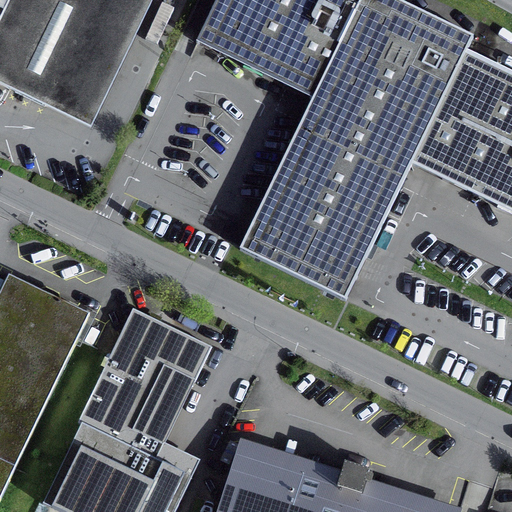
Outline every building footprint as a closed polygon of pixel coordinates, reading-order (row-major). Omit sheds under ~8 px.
[(0,0),(0,10),(3,12),(8,0),(0,0)] [(0,86),(2,88),(52,112),(105,0),(8,0),(3,12),(0,18),(0,86)] [(154,0),(105,0),(52,112),(92,130),(154,0)] [(413,162),(511,209),(511,67),(468,47),(474,34),(404,0),(215,0),(196,40),(313,96),(240,247),(346,299),(413,162)] [(0,506),(90,319),(8,279),(0,296),(0,506)] [(76,426),(81,428),(42,507),(51,511),(176,511),(201,462),(165,445),(212,349),(160,324),(163,319),(151,313),(149,318),(133,310),(109,359),(105,357),(100,366),(104,368),(76,426)] [(240,438),(217,511),(461,511),(462,508),(372,479),(374,473),(369,472),(371,467),(345,459),(342,469),(240,438)]
